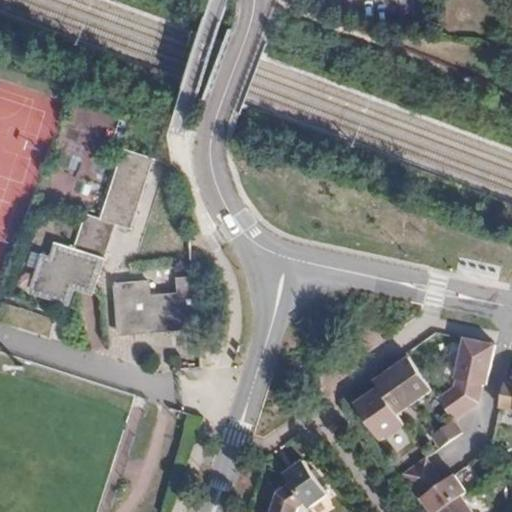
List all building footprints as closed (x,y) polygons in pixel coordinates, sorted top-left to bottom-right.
[(45,277),(40,294),(67,303),(73,286),(92,292),(115,222),(130,227),(153,157),(124,147),(102,218),(87,213),(76,247),(58,241),(53,259),(43,256),(37,275),(45,277)] [(45,277),(37,275),(31,291),(40,294),(45,277)] [(118,333),(199,326),(194,276),(177,277),(178,293),(150,295),(149,282),(114,284),(118,333)] [(488,343),(458,336),(449,375),(475,381),(479,382),(488,343)] [(388,362),(390,365),(406,354),(404,351),(388,362)] [(389,366),(412,398),(428,386),(406,354),(390,365),(389,366)] [(394,410),(412,398),(389,366),(371,378),(378,387),(394,410)] [(475,381),(449,375),(446,384),(434,394),(449,415),(471,400),(475,381)] [(511,420),(511,378),(501,376),(492,416),(511,420)] [(394,410),(378,387),(354,403),(380,440),(403,424),(394,410)] [(461,432),(449,415),(428,431),(439,448),(461,432)] [(404,474),(421,497),(442,482),(426,458),(404,474)] [(282,475),(290,486),(303,504),(307,509),(325,496),(301,462),(283,474),(282,475)] [(454,473),(442,482),(421,497),(431,511),(438,511),(462,495),(467,492),(454,473)] [(294,511),(295,510),(303,504),(290,486),(274,498),(270,511),(294,511)] [(474,511),(462,495),(438,511),(474,511)]
